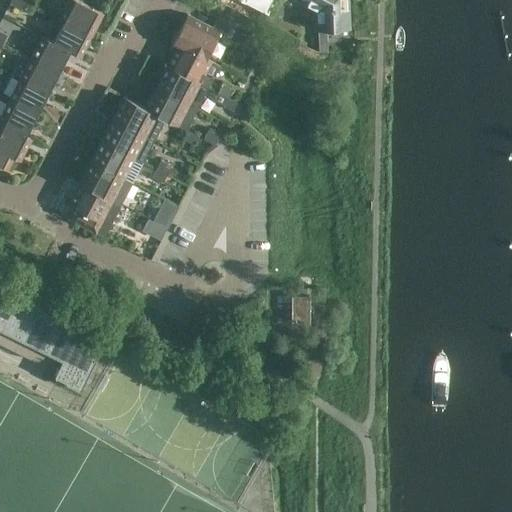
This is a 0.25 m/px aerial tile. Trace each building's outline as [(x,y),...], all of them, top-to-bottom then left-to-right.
[(22,0),(10,0),(9,3),(19,9),(24,1),(22,0)] [(78,0),(65,0),(57,17),(90,34),(101,12),(78,0)] [(240,0),(267,14),(274,0),(296,0),(316,10),(316,29),(347,28),(347,9),(344,9),(344,0),(240,0)] [(173,49),(173,50),(174,50),(178,43),(202,55),(205,57),(204,56),(216,33),(230,40),(237,26),(216,15),(210,26),(185,13),(168,46),(173,49)] [(41,34),(41,35),(68,50),(79,55),(90,34),(57,17),(62,20),(52,40),(41,34)] [(41,35),(29,58),(56,72),(68,50),(41,35)] [(239,47),(257,55),(261,47),(243,38),(239,47)] [(173,50),(165,65),(207,87),(219,64),(205,57),(202,55),(178,43),(174,50),(173,50)] [(29,58),(18,79),(45,93),(47,89),(56,72),(29,58)] [(165,65),(154,85),(196,107),(196,106),(207,87),(165,65)] [(18,79),(7,101),(34,114),(45,93),(18,79)] [(218,93),(226,97),(228,98),(233,89),(222,84),(218,93)] [(154,85),(144,105),(163,118),(185,129),(196,107),(154,85)] [(121,96),(111,116),(153,138),(163,118),(144,105),(144,106),(122,95),(121,96)] [(237,103),(226,97),(222,106),(233,111),(237,103)] [(7,101),(0,113),(0,123),(29,139),(30,137),(24,134),(34,114),(7,101)] [(111,116),(100,138),(141,160),(142,160),(153,138),(111,116)] [(0,164),(6,168),(12,156),(18,159),(29,139),(0,123),(0,164)] [(202,138),(212,143),(217,135),(206,129),(202,138)] [(186,130),(181,138),(192,144),(197,136),(186,130)] [(131,181),(141,160),(100,138),(88,159),(131,181)] [(119,203),(131,181),(88,159),(77,181),(119,203)] [(158,159),(155,166),(165,172),(169,165),(158,159)] [(149,176),(160,182),(160,183),(165,186),(170,176),(165,173),(165,172),(155,166),(149,176)] [(102,235),(119,203),(77,181),(66,203),(71,205),(66,216),(102,235)] [(138,203),(134,211),(145,217),(149,208),(138,203)] [(141,256),(149,260),(167,228),(159,224),(141,256)] [(0,321),(62,353),(51,375),(72,385),(90,349),(98,333),(0,283),(0,321)] [(308,324),(307,297),(290,297),(291,325),(308,324)] [(261,328),(243,328),(244,340),(261,340),(261,328)]
